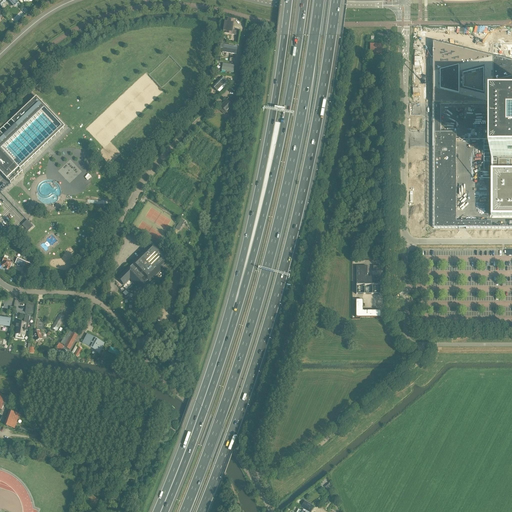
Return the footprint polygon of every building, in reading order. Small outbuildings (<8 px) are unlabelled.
[(223,33),(232,35),(234,21),(225,20),(223,33)] [(475,28),(474,35),(497,40),(498,33),(475,28)] [(511,30),(502,28),(499,40),(511,43),(511,30)] [(370,44),(370,54),(382,54),(382,44),(370,44)] [(511,63),(433,45),(433,104),(493,104),(492,156),(492,169),(492,217),(511,217),(511,63)] [(222,70),(226,71),(225,74),(230,75),(230,72),(234,73),(235,66),(223,64),(222,70)] [(227,82),(227,81),(224,78),(223,79),(222,77),(213,87),(219,93),(228,83),(227,82)] [(30,88),(32,90),(40,83),(38,81),(30,88)] [(0,172),(10,183),(22,172),(20,170),(65,127),(36,97),(11,121),(14,125),(3,136),(0,132),(0,172)] [(233,102),(229,98),(226,100),(220,107),(227,113),(233,107),(231,104),(233,102)] [(62,123),(64,122),(48,105),(46,107),(62,123)] [(471,140),(484,140),(488,140),(488,129),(475,129),(475,131),(475,136),(471,136),(471,140)] [(451,217),(434,217),(434,228),(456,228),(456,217),(455,217),(451,217)] [(181,219),(176,228),(179,230),(185,221),(181,219)] [(21,224),(27,231),(27,230),(28,229),(27,228),(31,225),(32,226),(26,220),(21,224)] [(133,265),(131,267),(130,266),(117,279),(124,285),(130,279),(137,287),(142,291),(146,287),(145,286),(147,283),(146,282),(148,280),(149,282),(155,275),(156,276),(163,269),(163,268),(173,258),(151,245),(132,264),(133,265)] [(4,258),(2,263),(3,263),(2,265),(1,266),(6,268),(5,270),(9,271),(10,269),(10,268),(12,264),(13,264),(13,262),(10,261),(10,260),(8,259),(8,257),(5,255),(4,258)] [(17,258),(15,263),(17,264),(17,266),(19,267),(20,265),(30,270),(32,265),(17,258)] [(356,284),(380,284),(380,277),(367,277),(367,266),(356,266),(356,284)] [(380,285),(364,285),(356,285),(356,295),(380,295),(380,285)] [(363,300),(356,300),(356,317),(380,317),(380,311),(363,311),(363,300)] [(34,303),(27,302),(25,313),(33,314),(34,303)] [(52,330),(55,332),(58,330),(65,318),(65,315),(61,313),(59,315),(52,326),(52,330)] [(0,326),(9,328),(11,318),(0,316),(0,326)] [(16,328),(17,328),(16,333),(16,334),(24,335),(25,331),(26,331),(28,331),(29,323),(30,316),(29,316),(29,317),(25,316),(24,323),(17,322),(17,325),(16,324),(16,328)] [(68,330),(65,336),(61,343),(65,345),(65,347),(69,349),(77,335),(68,330)] [(32,333),(31,337),(35,336),(36,341),(42,339),(40,331),(34,333),(32,333)] [(83,343),(99,352),(104,344),(87,335),(83,343)] [(108,352),(118,357),(120,352),(111,347),(108,352)] [(5,426),(14,429),(19,414),(10,411),(5,426)] [(301,508),(308,511),(310,511),(314,507),(305,501),(301,508)]
